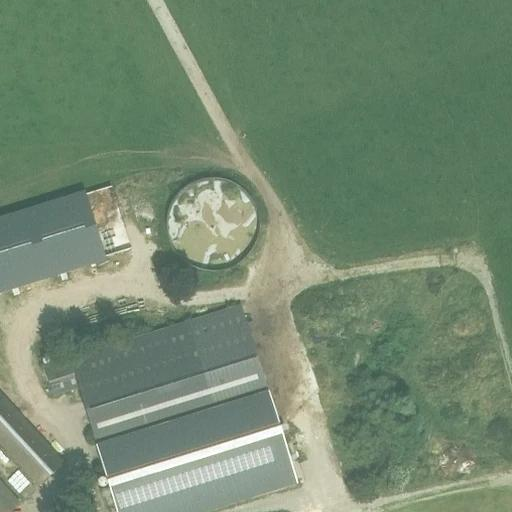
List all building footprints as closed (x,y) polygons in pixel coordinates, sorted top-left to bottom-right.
[(198,184),(181,203),(189,210),(206,191),(198,184)] [(85,195),(0,221),(0,290),(104,258),(85,195)] [(237,281),(179,298),(185,319),(243,302),(237,281)] [(446,284),(446,316),(465,316),(464,284),(446,284)] [(241,307),(46,368),(54,396),(80,388),(118,511),(194,511),(296,480),(241,307)] [(0,511),(10,511),(19,505),(0,484),(0,443),(39,487),(62,465),(0,395),(0,511)]
